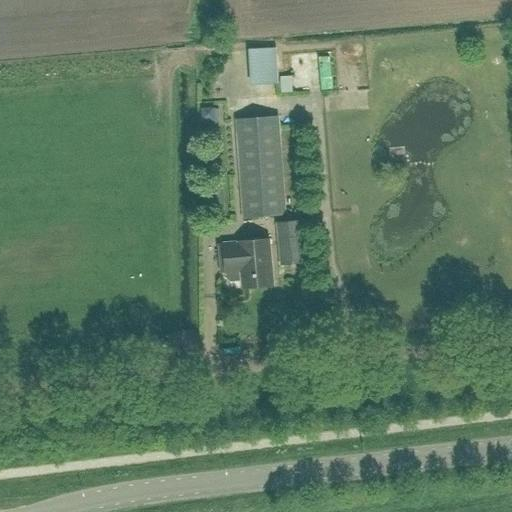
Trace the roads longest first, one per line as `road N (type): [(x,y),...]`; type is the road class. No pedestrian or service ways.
road 1 (unclassified): [(0,386),(511,341)]
road 2 (tertiary): [(45,511),(146,489),(511,446)]
